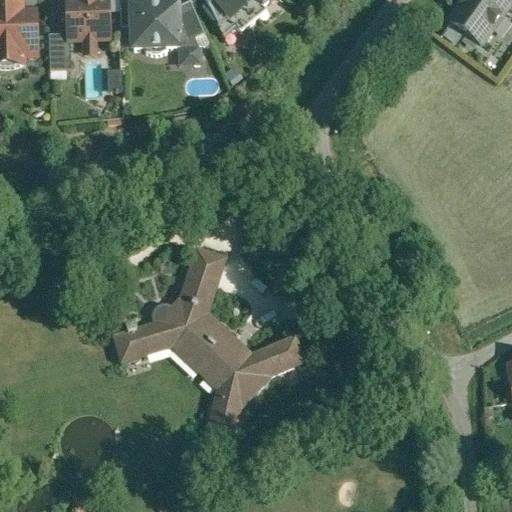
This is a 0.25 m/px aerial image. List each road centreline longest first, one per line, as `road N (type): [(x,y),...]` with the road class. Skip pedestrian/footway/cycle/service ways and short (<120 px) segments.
road 1 (residential): [(0,193),(236,166),(315,126)]
road 2 (residential): [(448,372),(408,319),(315,126)]
road 3 (residential): [(315,126),(400,0)]
road 4 (residential): [(471,511),(469,461),(448,372)]
